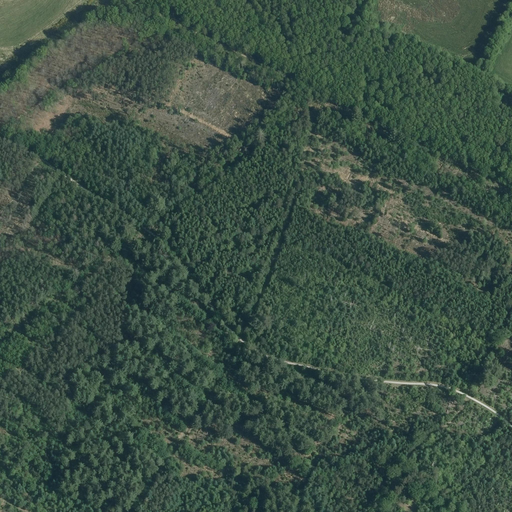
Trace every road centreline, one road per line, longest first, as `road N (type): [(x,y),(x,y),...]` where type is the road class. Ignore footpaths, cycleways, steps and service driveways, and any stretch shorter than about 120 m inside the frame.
road 1 (track): [(511,191),(323,95)]
road 2 (track): [(134,511),(240,339)]
road 3 (track): [(468,396),(410,454),(389,493)]
